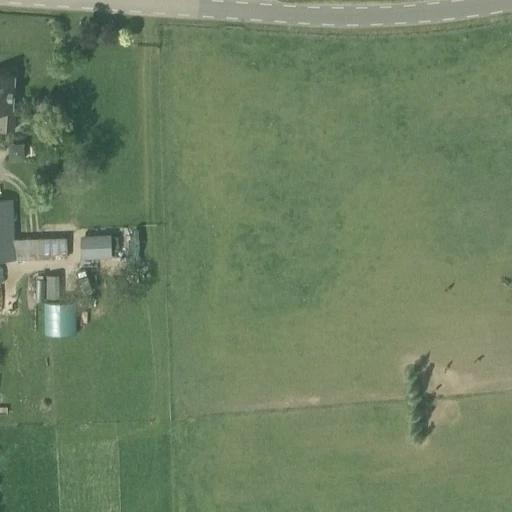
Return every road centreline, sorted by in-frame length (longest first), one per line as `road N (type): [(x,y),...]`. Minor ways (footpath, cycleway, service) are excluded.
road 1 (tertiary): [(240,14),(343,18),(511,1)]
road 2 (tertiary): [(240,14),(41,0)]
